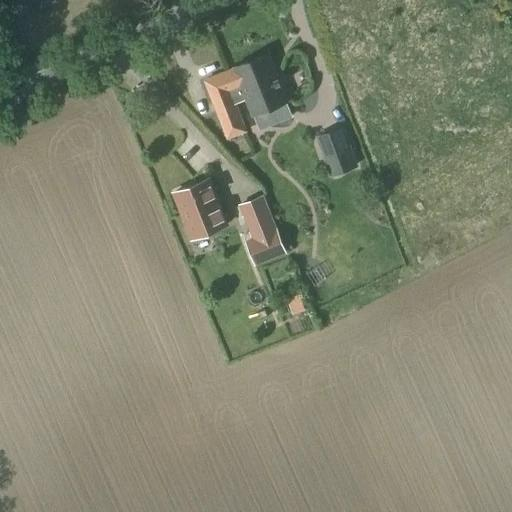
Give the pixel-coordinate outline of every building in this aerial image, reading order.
[(274,10),(279,24),(298,16),(292,2),(274,10)] [(226,74),(206,82),(228,138),(246,131),(235,103),(235,102),(247,98),(254,115),(287,102),(269,55),(235,68),(236,70),(226,74)] [(330,177),(358,167),(343,126),(315,136),(330,177)] [(208,180),(175,193),(193,239),(226,225),(208,180)] [(262,188),(239,198),(253,231),(276,222),(262,188)] [(293,309),(313,308),(312,295),(292,296),(293,309)]
